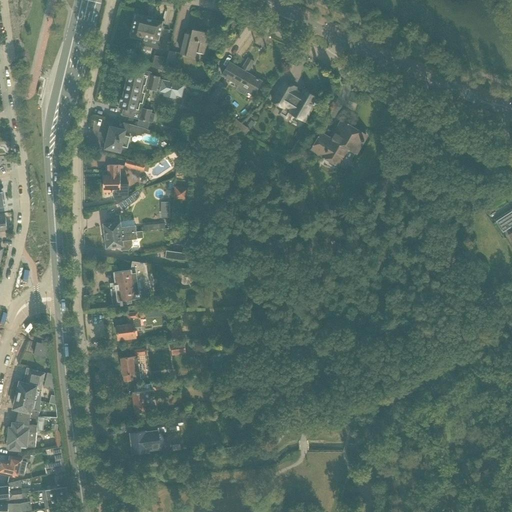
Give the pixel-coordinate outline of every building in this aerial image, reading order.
[(158,39),(160,32),(162,22),(136,16),(131,36),(141,39),(139,44),(157,49),(159,40),(158,39)] [(186,31),(184,41),(181,54),(187,55),(186,56),(194,58),(196,52),(205,54),(207,44),(205,43),(207,33),(192,29),(191,35),(186,34),(187,31),(186,31)] [(176,52),(169,50),(166,65),(172,67),(176,52)] [(229,62),(224,71),(222,76),(254,95),(262,82),(247,73),(254,61),(248,58),(241,69),(229,62)] [(155,76),(154,76),(150,75),(151,72),(144,71),(145,70),(139,68),(138,72),(129,70),(123,96),(122,96),(121,98),(120,98),(120,100),(121,100),(119,107),(124,108),(122,115),(139,119),(143,120),(143,121),(145,121),(149,122),(149,121),(152,122),(154,114),(151,114),(152,110),(142,108),(141,110),(139,110),(140,104),(143,104),(145,92),(143,92),(145,86),(147,87),(146,89),(156,91),(157,89),(160,90),(160,92),(165,93),(164,96),(176,98),(176,96),(181,97),(184,85),(179,84),(178,84),(168,81),(167,81),(159,79),(159,77),(155,76)] [(284,81),(279,89),(272,101),(290,111),(289,112),(304,121),(313,105),(314,105),(316,103),(315,102),(317,99),(317,98),(304,91),(303,91),(304,91),(302,94),(294,90),(295,88),(296,88),(284,81)] [(219,89),(212,87),(208,100),(215,102),(219,89)] [(200,100),(206,102),(209,92),(203,90),(200,100)] [(321,134),(316,142),(312,150),(322,156),(321,156),(337,166),(347,149),(356,154),(363,142),(364,140),(366,136),(343,122),(332,140),(321,134)] [(143,128),(129,124),(129,125),(129,126),(128,132),(141,135),(141,134),(144,134),(144,133),(151,135),(152,132),(143,128)] [(124,130),(121,129),(111,127),(111,126),(105,148),(106,148),(119,151),(120,152),(121,146),(127,148),(130,137),(124,135),(125,130),(124,130)] [(126,159),(125,166),(143,171),(145,164),(126,159)] [(120,176),(120,165),(108,165),(108,176),(103,176),(103,192),(114,191),(114,199),(124,199),(129,196),(129,184),(120,184),(120,176)] [(189,167),(177,165),(175,174),(188,175),(189,167)] [(285,179),(279,174),(273,181),(280,186),(285,179)] [(187,201),(187,200),(189,188),(174,187),(173,200),(187,201)] [(132,193),(133,194),(118,205),(122,211),(137,200),(141,192),(139,188),(132,193)] [(511,211),(495,221),(502,232),(511,226),(511,232),(507,235),(511,242),(511,207),(510,209),(511,209),(510,210),(511,211)] [(173,220),(184,221),(185,213),(174,212),(173,220)] [(119,216),(115,216),(111,217),(112,223),(103,224),(105,236),(136,232),(143,231),(142,231),(136,232),(135,225),(121,227),(119,216)] [(143,238),(143,231),(136,232),(105,236),(106,248),(123,246),(123,248),(127,247),(130,244),(130,240),(143,238)] [(186,253),(166,250),(165,258),(183,260),(184,260),(187,259),(189,258),(190,255),(191,254),(190,254),(192,244),(187,244),(186,253)] [(132,261),(131,270),(124,271),(114,272),(116,290),(111,291),(113,306),(132,303),(131,299),(140,298),(139,289),(142,288),(142,282),(149,281),(146,263),(132,261)] [(141,327),(140,318),(143,318),(153,317),(153,311),(143,311),(127,313),(128,324),(117,326),(118,340),(135,337),(134,328),(141,327)] [(181,326),(180,326),(171,326),(172,341),(182,340),(181,326)] [(45,358),(49,345),(37,342),(34,355),(45,358)] [(186,353),(185,346),(184,343),(171,345),(172,355),(186,353)] [(141,379),(137,356),(133,357),(121,358),(123,375),(124,381),(141,379)] [(19,381),(16,395),(37,400),(41,401),(41,391),(45,373),(29,369),(25,383),(19,381)] [(54,390),(52,374),(47,373),(44,388),(54,390)] [(160,395),(160,393),(165,392),(166,395),(173,394),(171,381),(153,383),(154,390),(132,393),(135,414),(147,412),(146,405),(149,404),(148,397),(160,395)] [(36,408),(37,400),(16,395),(13,409),(19,410),(17,417),(32,419),(33,415),(38,417),(39,411),(31,409),(32,407),(36,408)] [(37,429),(37,423),(38,417),(33,415),(32,419),(17,417),(16,423),(13,423),(12,427),(9,427),(9,429),(8,430),(8,433),(9,434),(8,435),(28,437),(28,431),(36,432),(37,430),(38,431),(38,429),(37,429)] [(145,431),(130,433),(133,453),(148,451),(148,449),(160,448),(160,445),(161,444),(162,443),(163,441),(163,438),(162,436),(161,435),(160,433),(158,433),(158,431),(165,430),(165,431),(178,429),(178,425),(182,424),(182,418),(147,423),(148,432),(145,432),(145,431)] [(35,447),(36,432),(28,431),(28,437),(8,435),(8,438),(7,438),(7,441),(8,442),(7,446),(10,447),(9,449),(20,450),(20,446),(35,447)] [(24,476),(27,460),(10,457),(9,463),(0,461),(0,472),(14,476),(14,474),(24,476)] [(65,471),(63,458),(55,459),(55,462),(44,464),(47,474),(65,471)] [(30,497),(30,492),(29,491),(22,492),(22,488),(10,490),(9,486),(0,487),(0,500),(23,498),(29,497),(30,497)] [(69,504),(67,487),(57,488),(45,490),(48,507),(57,506),(59,505),(66,504),(69,504)] [(28,502),(21,504),(0,503),(0,511),(25,511),(29,511),(30,511),(28,502)]
